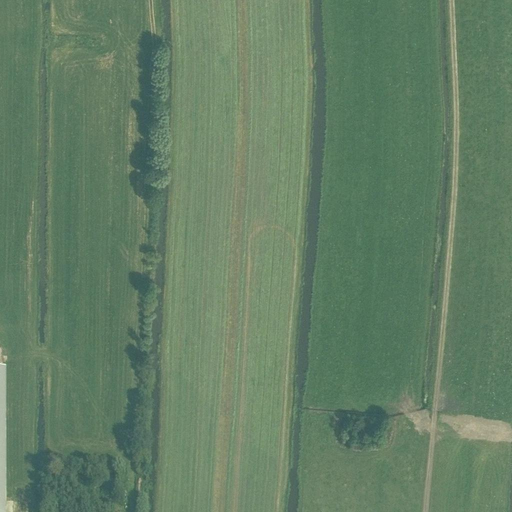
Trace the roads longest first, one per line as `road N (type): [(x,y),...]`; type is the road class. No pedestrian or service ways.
road 1 (track): [(451,0),(451,229),(425,511)]
road 2 (track): [(151,0),(134,511)]
road 3 (track): [(26,511),(21,277)]
